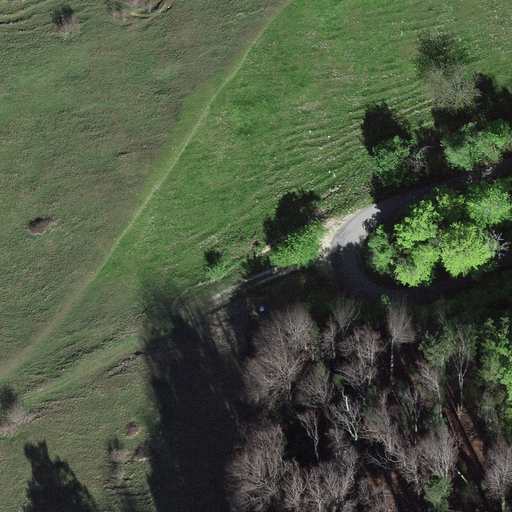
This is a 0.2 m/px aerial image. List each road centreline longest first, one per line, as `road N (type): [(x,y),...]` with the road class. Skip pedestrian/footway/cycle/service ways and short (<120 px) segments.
road 1 (unclassified): [(511,160),(379,209),(353,225),(336,250),(349,284),(380,294),(438,286),(511,254)]
road 2 (track): [(191,314),(341,237)]
